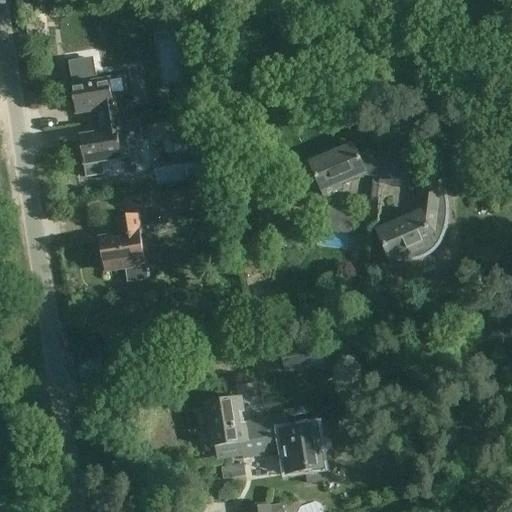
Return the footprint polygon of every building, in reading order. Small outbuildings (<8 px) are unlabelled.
[(104,109),(106,122),(123,119),(119,96),(117,96),(112,81),(72,88),(76,114),(104,109)] [(198,108),(195,84),(180,86),(184,110),(198,108)] [(123,119),(106,122),(108,133),(79,138),(83,164),(83,165),(87,178),(105,175),(103,161),(123,158),(122,148),(145,144),(141,117),(123,120),(123,119)] [(354,146),(311,165),(325,197),(343,189),(341,184),(359,176),(373,178),(382,179),(385,153),(365,150),(362,164),(354,146)] [(382,179),(381,185),(409,188),(412,156),(385,153),(382,179)] [(420,179),(414,216),(378,232),(393,266),(412,257),(410,253),(435,242),(430,232),(437,235),(444,182),(420,179)] [(172,192),(175,212),(203,206),(200,187),(172,192)] [(354,234),(357,214),(330,210),(327,230),(354,234)] [(117,217),(120,237),(99,240),(104,272),(125,269),(128,283),(149,280),(147,266),(145,266),(138,214),(117,217)] [(291,214),(272,219),(277,237),(296,233),(291,214)] [(284,356),(286,373),(327,367),(325,350),(284,356)] [(283,440),(282,431),(282,432),(280,417),(258,420),(258,422),(245,426),(241,399),(207,405),(214,447),(217,447),(219,458),(244,454),(242,444),(247,442),(246,433),(264,429),(266,444),(283,440)] [(219,458),(219,459),(245,455),(245,458),(269,454),(268,452),(285,449),(289,475),(309,471),(311,484),(327,482),(337,469),(330,424),(282,431),(283,440),(266,444),(264,429),(246,433),(247,442),(242,444),(244,454),(219,458)] [(225,477),(235,476),(234,464),(223,466),(225,477)]
